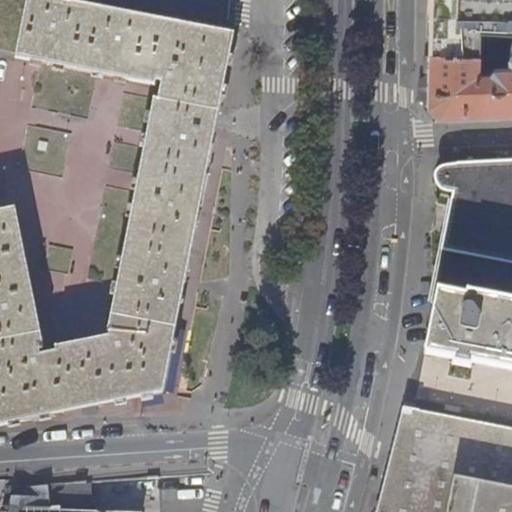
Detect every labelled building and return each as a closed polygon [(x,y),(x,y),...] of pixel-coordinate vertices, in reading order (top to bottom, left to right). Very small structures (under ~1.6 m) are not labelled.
[(16,206),(0,209),(0,426),(163,394),(235,33),(211,29),(210,34),(43,0),(0,0),(0,49),(15,53),(163,81),(159,99),(155,98),(107,329),(109,330),(110,335),(57,346),(57,350),(41,353),(40,349),(47,347),(16,206)] [(511,0),(432,0),(432,23),(431,54),(462,53),(463,54),(480,55),(481,32),(481,25),(511,26),(511,25),(511,41),(511,42),(511,43),(511,44),(511,57),(511,0)] [(480,73),(480,55),(463,54),(462,53),(431,54),(429,104),(442,116),(511,113),(511,66),(495,67),(492,72),(480,73)] [(33,105),(79,109),(81,84),(35,80),(33,105)] [(24,127),(21,171),(66,174),(69,130),(24,127)] [(453,193),(435,289),(465,295),(465,292),(511,300),(511,160),(459,163),(453,193)] [(447,192),(453,193),(459,163),(447,164),(445,164),(443,165),(441,166),(439,167),(437,170),(436,172),(435,175),(435,178),(435,180),(436,183),(437,185),(438,187),(440,189),(441,190),(444,191),(447,192)] [(511,300),(465,292),(465,295),(435,289),(424,352),(453,358),(452,362),(469,366),(470,361),(511,369),(511,300)] [(511,511),(511,428),(415,409),(404,407),(376,511),(511,511)]
